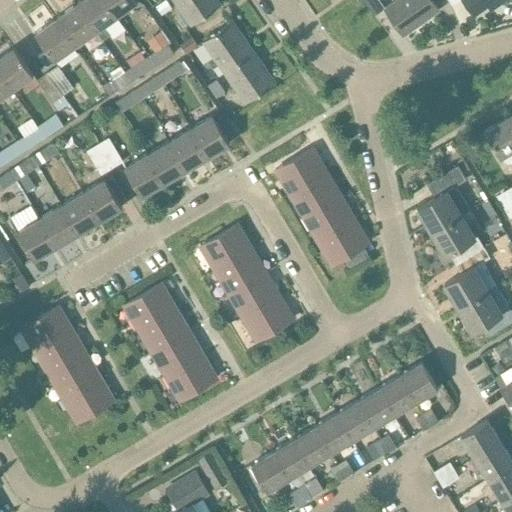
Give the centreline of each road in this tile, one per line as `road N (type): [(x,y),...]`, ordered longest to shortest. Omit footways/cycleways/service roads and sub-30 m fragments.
road 1 (residential): [(344,341),(231,175),(65,280)]
road 2 (residential): [(344,341),(101,479)]
road 3 (residential): [(407,464),(479,410),(410,298)]
road 4 (residential): [(410,298),(363,82)]
road 5 (unclassified): [(363,82),(511,50)]
road 6 (residential): [(101,479),(64,501),(41,502),(22,493),(0,455)]
